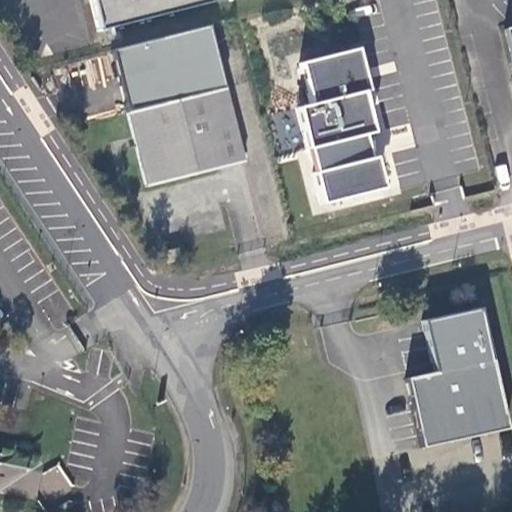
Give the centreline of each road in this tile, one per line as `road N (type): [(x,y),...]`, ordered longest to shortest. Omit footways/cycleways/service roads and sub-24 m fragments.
road 1 (unclassified): [(511,232),(154,329)]
road 2 (unclassified): [(0,95),(154,329)]
road 3 (unclassified): [(199,511),(213,471),(207,430),(154,329)]
